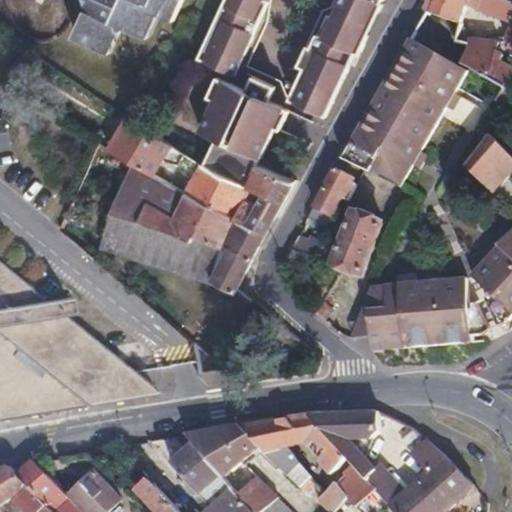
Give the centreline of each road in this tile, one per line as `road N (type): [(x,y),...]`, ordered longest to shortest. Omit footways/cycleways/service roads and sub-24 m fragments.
road 1 (residential): [(363,389),(344,353),(274,293),(267,276),(410,0)]
road 2 (residential): [(363,389),(0,446)]
road 3 (residential): [(482,399),(419,387),(363,389)]
